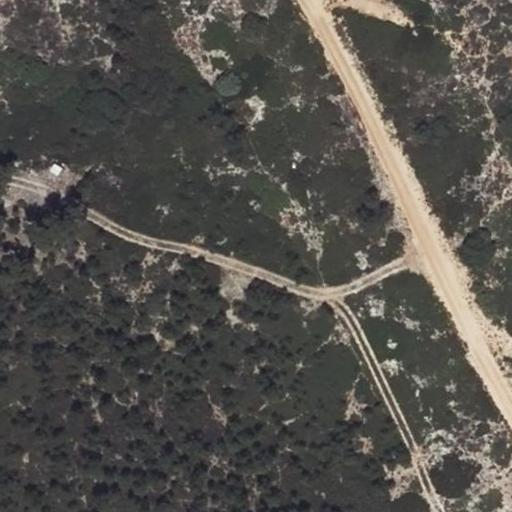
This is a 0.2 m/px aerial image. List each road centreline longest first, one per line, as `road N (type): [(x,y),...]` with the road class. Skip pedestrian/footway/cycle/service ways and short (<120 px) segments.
road 1 (track): [(285,0),(511,435)]
road 2 (track): [(0,178),(60,195),(162,248),(335,293),(381,283),(420,260)]
